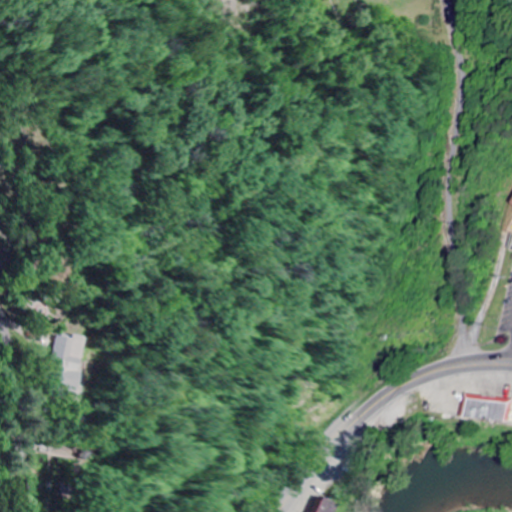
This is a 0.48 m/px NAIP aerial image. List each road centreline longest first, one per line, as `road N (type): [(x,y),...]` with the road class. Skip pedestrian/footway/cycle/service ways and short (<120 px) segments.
road 1 (residential): [(460,365),(462,305),(448,191),(461,79),(445,0)]
road 2 (secondary): [(284,511),(338,436),(393,391),(455,365),(511,361)]
road 3 (residential): [(478,362),(511,230)]
